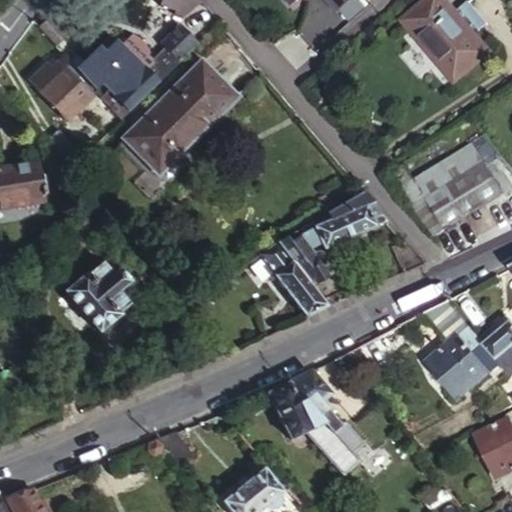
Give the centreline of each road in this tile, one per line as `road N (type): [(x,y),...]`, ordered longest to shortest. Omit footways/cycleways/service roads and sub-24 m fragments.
road 1 (residential): [(0,476),(304,348),(448,277)]
road 2 (residential): [(217,0),(448,277)]
